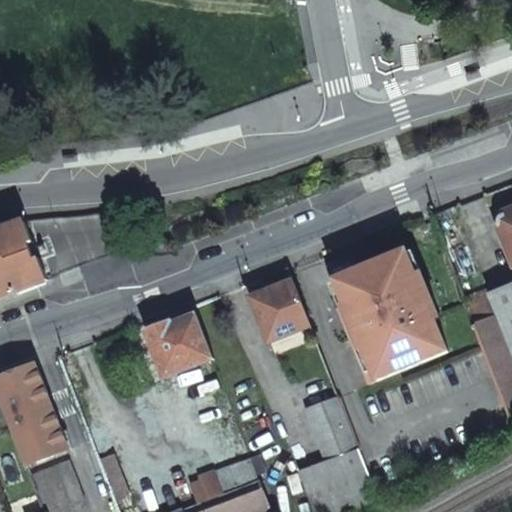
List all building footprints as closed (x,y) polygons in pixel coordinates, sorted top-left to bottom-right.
[(511,258),(511,206),(504,209),(500,212),(498,215),(497,219),(499,223),(511,258)] [(29,219),(0,223),(0,296),(47,279),(40,257),(34,258),(29,241),(35,239),(29,219)] [(406,251),(334,280),(344,305),(337,307),(367,384),(446,352),(434,321),(438,319),(420,274),(416,276),(406,251)] [(288,269),(248,284),(270,340),(310,324),(288,269)] [(511,424),(511,285),(491,293),(489,289),(465,298),(511,421),(511,424)] [(193,305),(169,314),(170,319),(146,329),(165,376),(213,357),(193,305)] [(0,378),(0,391),(28,463),(68,447),(36,365),(0,378)] [(315,511),(352,511),(377,498),(376,495),(338,397),(308,409),(328,459),(299,470),(315,511)] [(114,452),(100,457),(116,498),(123,496),(130,493),(114,452)] [(273,511),(252,456),(201,476),(203,481),(193,484),(199,500),(168,511),(273,511)] [(33,474),(48,511),(55,511),(88,499),(72,458),(33,474)] [(129,511),(123,496),(116,498),(121,511),(129,511)]
